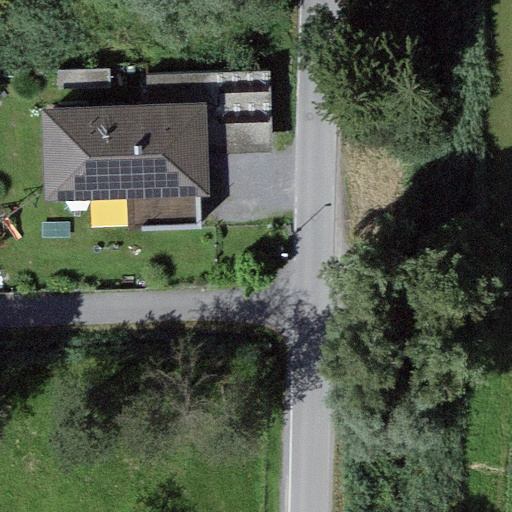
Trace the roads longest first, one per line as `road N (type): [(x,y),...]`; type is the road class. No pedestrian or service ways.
road 1 (residential): [(322,291),(0,304)]
road 2 (residential): [(322,291),(330,0)]
road 3 (residential): [(317,511),(322,291)]
road 4 (track): [(511,289),(322,291)]
